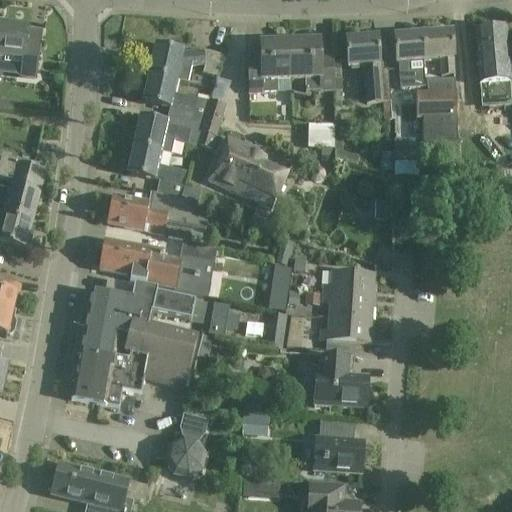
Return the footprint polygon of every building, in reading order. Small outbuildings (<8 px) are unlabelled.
[(0,26),(0,71),(3,72),(5,60),(23,62),(21,78),(35,80),(38,50),(25,49),(27,30),(0,26)] [(511,108),(507,30),(476,32),(481,110),(511,108)] [(451,34),(422,36),(424,62),(439,61),(441,78),(454,77),(451,34)] [(422,36),(394,38),(396,63),(399,63),(400,78),(401,91),(426,90),(424,62),(422,36)] [(389,103),(389,93),(387,72),(379,73),(377,39),(345,41),(347,68),(364,66),(367,106),(383,105),(383,103),(389,103)] [(320,43),(289,44),(290,82),(305,81),(306,93),(334,93),(333,59),(320,59),(320,43)] [(290,82),(289,44),(259,45),(260,61),(247,61),(248,95),(277,94),(277,82),(290,82)] [(157,48),(151,76),(176,82),(188,84),(191,69),(205,68),(203,74),(217,77),(223,57),(212,53),(205,52),(185,54),(157,48)] [(26,95),(25,112),(59,115),(62,62),(42,61),(40,96),(26,95)] [(151,76),(144,104),(170,109),(176,111),(174,119),(202,126),(209,102),(173,95),(176,82),(151,76)] [(427,95),(455,93),(454,80),(426,81),(427,95)] [(455,93),(427,95),(416,95),(417,121),(424,121),(425,164),(457,164),(455,93)] [(0,114),(10,115),(10,101),(0,101),(0,114)] [(209,102),(202,126),(196,147),(212,151),(225,106),(209,102)] [(141,120),(134,147),(160,153),(171,156),(174,142),(196,147),(202,126),(174,119),(172,127),(141,120)] [(305,126),(305,148),(331,149),(332,127),(305,126)] [(343,127),(334,127),(333,152),(333,162),(355,169),(358,159),(342,155),(343,127)] [(290,168),(226,139),(207,183),(271,212),(290,168)] [(159,181),(157,195),(180,200),(188,174),(157,167),(160,153),(134,147),(128,175),(154,181),(154,180),(159,181)] [(3,158),(1,163),(0,167),(0,177),(11,180),(10,184),(41,191),(46,175),(38,173),(39,166),(3,158)] [(2,218),(32,226),(41,191),(10,184),(11,180),(0,177),(0,167),(1,163),(0,162),(0,188),(8,190),(2,218)] [(511,209),(511,183),(496,184),(497,211),(511,209)] [(182,205),(193,206),(196,190),(184,188),(182,205)] [(112,198),(107,224),(124,228),(123,229),(165,237),(169,217),(184,220),(183,225),(205,229),(208,215),(179,204),(180,200),(157,195),(150,193),(148,204),(112,198)] [(392,221),(392,203),(375,203),(375,222),(392,221)] [(256,210),(249,227),(260,232),(268,215),(256,210)] [(0,217),(0,244),(26,251),(32,226),(2,218),(0,217)] [(104,241),(98,271),(131,277),(130,281),(173,290),(172,293),(207,299),(210,281),(196,278),(199,262),(213,265),(215,257),(221,258),(222,250),(183,243),(180,262),(179,267),(171,265),(172,260),(164,259),(165,253),(104,241)] [(272,272),(266,314),(283,316),(289,274),(272,272)] [(323,288),(322,296),(373,300),(374,276),(331,273),(330,288),(323,288)] [(0,308),(12,311),(17,287),(0,282),(0,308)] [(91,293),(80,357),(97,360),(98,356),(128,361),(129,354),(140,356),(146,324),(148,325),(151,313),(202,325),(207,305),(156,294),(158,291),(133,286),(131,300),(91,293)] [(371,323),(373,300),(322,296),(322,305),(329,306),(328,320),(371,323)] [(0,335),(7,337),(10,337),(14,333),(16,324),(14,319),(10,319),(12,311),(0,308),(0,335)] [(213,309),(207,339),(222,342),(228,312),(213,309)] [(285,317),(273,316),(268,350),(280,352),(285,317)] [(371,323),(328,320),(327,334),(320,333),(319,343),(369,346),(371,323)] [(143,379),(159,382),(172,331),(148,325),(146,324),(140,356),(129,354),(128,361),(98,356),(97,360),(80,357),(72,402),(104,409),(105,407),(118,409),(122,391),(140,395),(143,379)] [(172,331),(159,382),(184,388),(197,337),(172,331)] [(349,359),(320,357),(318,375),(315,375),(313,409),(330,410),(330,408),(365,411),(366,390),(362,389),(363,383),(355,378),(351,378),(351,373),(348,372),(349,359)] [(204,437),(208,423),(182,417),(179,431),(182,440),(168,448),(164,464),(173,478),(188,482),(202,473),(206,458),(197,444),(204,437)] [(354,428),(319,426),(318,441),(315,441),(313,465),(324,466),(324,474),(360,477),(362,456),(358,456),(359,444),(353,443),(354,428)] [(129,483),(59,466),(56,479),(52,478),(48,491),(53,492),(52,496),(107,509),(105,511),(131,511),(134,502),(125,499),(129,483)] [(344,489),(309,486),(307,511),(357,511),(358,511),(345,510),(342,505),(344,489)]
